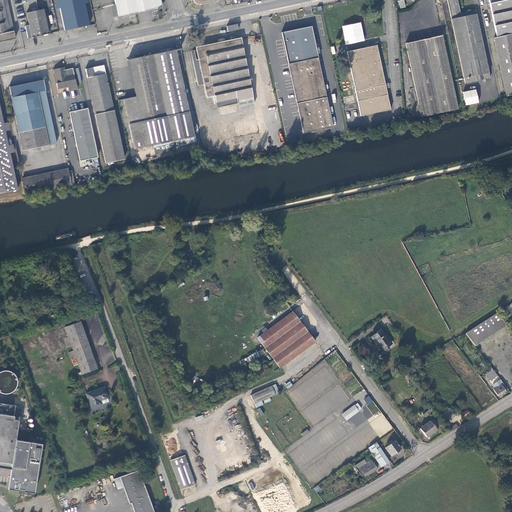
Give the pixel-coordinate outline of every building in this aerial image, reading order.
[(0,0),(0,41),(15,38),(7,0),(0,0)] [(58,0),(59,0),(60,8),(65,30),(90,25),(84,0),(58,0)] [(160,0),(114,0),(118,16),(136,12),(162,7),(160,0)] [(447,0),(465,83),(490,78),(475,10),(460,13),(457,0),(447,0)] [(494,38),(506,96),(511,94),(511,0),(489,0),(497,37),(494,38)] [(25,26),(28,38),(49,34),(44,9),(27,13),(29,25),(25,26)] [(361,22),(342,26),(345,45),(365,41),(361,22)] [(281,33),(288,64),(318,58),(311,27),(281,33)] [(405,43),(421,117),(458,109),(442,36),(424,39),(405,43)] [(243,38),(196,46),(203,83),(204,83),(207,97),(215,96),(217,107),(238,103),(239,107),(255,104),(243,38)] [(358,101),(361,116),(391,110),(383,75),(377,45),(347,51),(355,91),(358,101)] [(162,53),(152,55),(128,60),(135,96),(141,121),(144,139),(132,142),(134,149),(152,145),(156,157),(198,145),(195,136),(193,137),(175,50),(162,53)] [(291,79),(294,94),(295,99),(302,133),(332,126),(318,58),(288,64),(291,79)] [(85,69),(105,163),(123,159),(103,65),(85,69)] [(68,86),(69,91),(77,90),(72,69),(65,70),(64,67),(53,69),(57,89),(68,86)] [(8,87),(22,151),(55,143),(44,90),(42,79),(8,87)] [(477,89),(463,92),(465,105),(479,103),(477,89)] [(355,91),(342,94),(345,104),(358,101),(355,91)] [(135,96),(123,99),(128,124),(141,121),(135,96)] [(87,108),(69,112),(80,161),(98,157),(87,108)] [(0,192),(16,189),(9,153),(7,145),(4,131),(3,123),(0,111),(0,192)] [(128,124),(132,142),(144,139),(141,121),(128,124)] [(67,168),(47,172),(51,189),(70,185),(67,168)] [(51,189),(47,172),(22,178),(26,195),(51,189)] [(272,358),(279,368),(315,342),(293,312),(257,338),(272,358)] [(506,325),(496,313),(465,333),(474,345),(506,325)] [(379,319),(384,326),(390,322),(385,315),(379,319)] [(97,368),(80,321),(65,327),(82,374),(97,368)] [(386,348),(390,345),(384,337),(380,329),(371,336),(374,340),(373,341),(376,345),(377,345),(380,349),(382,348),(384,352),(388,350),(386,348)] [(384,337),(390,345),(386,339),(388,338),(385,333),(384,333),(381,329),(380,329),(384,337)] [(489,380),(497,376),(492,369),(485,374),(489,380)] [(0,392),(2,393),(5,394),(9,393),(12,392),(15,389),(17,385),(17,381),(16,377),(13,374),(10,372),(6,371),(2,372),(0,372),(0,392)] [(498,396),(507,390),(500,380),(492,385),(495,388),(493,389),(498,396)] [(271,386),(275,395),(279,393),(275,384),(271,386)] [(275,395),(271,386),(250,395),(254,404),(261,401),(275,395)] [(85,393),(90,407),(100,404),(101,404),(99,398),(105,396),(106,399),(107,398),(103,387),(85,393)] [(296,388),(289,393),(316,429),(314,420),(319,419),(319,418),(319,412),(313,413),(307,414),(313,410),(312,405),(310,402),(310,397),(306,397),(303,393),(295,394),(301,390),(299,387),(296,388)] [(368,405),(373,401),(369,395),(364,399),(368,405)] [(21,406),(0,402),(0,467),(10,469),(7,488),(34,492),(41,444),(16,439),(21,406)] [(355,405),(350,408),(354,413),(358,410),(355,405)] [(350,408),(350,407),(341,414),(345,420),(354,413),(350,408)] [(450,409),(449,408),(442,413),(441,415),(446,422),(455,415),(452,412),(454,410),(451,408),(450,409)] [(341,438),(347,433),(336,420),(331,424),(337,430),(336,431),(341,438)] [(420,428),(426,437),(432,433),(433,433),(434,433),(436,433),(436,432),(435,431),(439,427),(434,420),(431,422),(430,421),(429,422),(427,420),(426,422),(427,423),(420,428)] [(385,448),(390,456),(400,448),(395,441),(393,442),(391,440),(388,443),(386,445),(387,446),(385,448)] [(368,447),(370,451),(378,446),(376,443),(375,442),(368,447)] [(344,443),(334,449),(336,452),(340,449),(342,453),(345,451),(348,456),(339,462),(340,463),(357,453),(351,445),(347,448),(344,443)] [(381,467),(389,461),(378,446),(370,451),(381,467)] [(169,461),(180,490),(195,485),(184,455),(169,461)] [(366,463),(364,460),(355,467),(363,479),(377,469),(370,460),(366,463)] [(131,511),(151,511),(137,471),(118,478),(122,489),(127,505),(129,504),(131,511)] [(116,491),(122,489),(118,478),(112,480),(116,491)]
